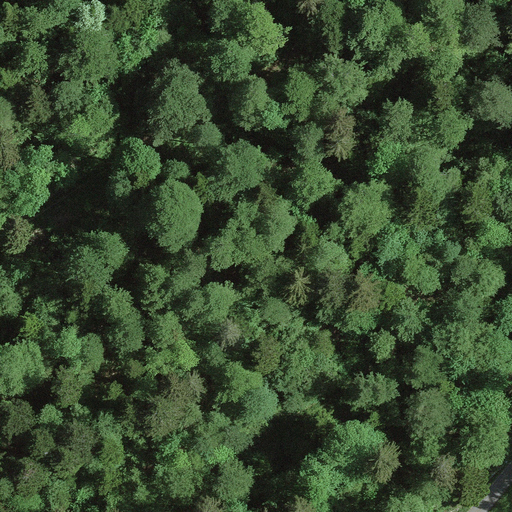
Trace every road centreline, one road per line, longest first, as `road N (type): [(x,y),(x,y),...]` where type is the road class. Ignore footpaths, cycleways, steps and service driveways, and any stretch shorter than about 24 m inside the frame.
road 1 (track): [(371,0),(111,184),(0,249)]
road 2 (track): [(181,511),(211,469),(511,274)]
